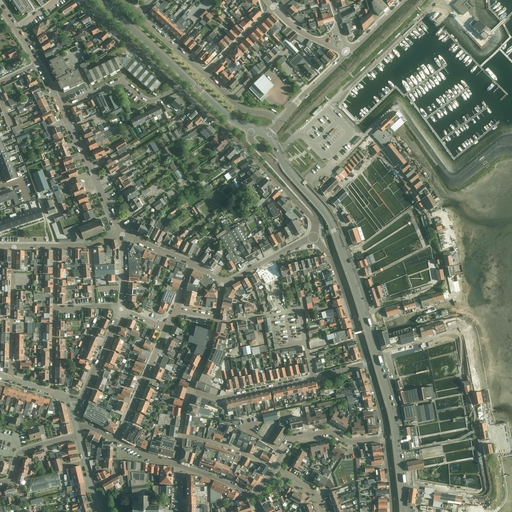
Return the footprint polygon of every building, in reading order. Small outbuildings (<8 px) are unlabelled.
[(26,0),(25,0),(16,7),(18,10),(18,11),(19,11),(29,4),(29,3),(26,0)] [(346,0),(345,0),(337,3),(338,9),(346,6),(349,5),(348,3),(345,4),(344,1),(345,1),(346,0)] [(388,7),(382,1),(381,0),(375,0),(371,4),(374,11),(379,16),(388,7)] [(459,0),(454,6),(463,16),(468,11),(463,5),(468,0),(459,0)] [(290,3),(287,6),(290,9),(287,12),(292,16),(297,11),(296,9),(298,6),(293,1),(290,3)] [(74,2),(61,10),(62,10),(64,14),(77,6),(74,2)] [(149,13),(154,17),(166,3),(165,2),(159,8),(157,7),(156,5),(149,13)] [(246,2),(244,4),(258,18),(262,14),(256,9),(254,11),(246,2)] [(168,5),(166,3),(154,17),(159,22),(165,16),(164,15),(161,12),(168,5)] [(258,18),(244,4),(243,3),(241,4),(245,8),(244,8),(250,14),(248,16),(254,21),(258,18)] [(19,11),(19,12),(21,15),(22,16),(25,13),(26,13),(32,9),(29,4),(19,11)] [(327,6),(327,7),(319,9),(321,13),(320,13),(324,25),(334,22),(329,5),(327,6)] [(353,7),(354,9),(341,16),(343,24),(350,19),(356,14),(356,15),(357,15),(356,11),(360,9),(358,5),(353,7)] [(202,19),(208,14),(204,9),(198,15),(202,19)] [(368,13),(367,9),(364,10),(366,15),(370,24),(373,21),(370,13),(368,15),(367,14),(368,13)] [(170,21),(169,20),(166,17),(170,13),(168,12),(169,11),(168,10),(164,15),(165,16),(159,22),(165,27),(170,21)] [(233,12),(232,14),(235,17),(241,23),(239,25),(244,31),(248,27),(237,16),(233,12)] [(209,13),(203,20),(207,24),(213,17),(209,13)] [(71,22),(73,25),(86,17),(84,14),(71,22)] [(175,25),(169,31),(175,36),(180,30),(177,27),(183,21),(187,16),(185,14),(181,18),(175,25)] [(239,14),(237,16),(248,27),(252,23),(245,16),(243,18),(239,14)] [(170,19),(169,20),(170,21),(165,27),(169,31),(175,25),(172,22),(175,19),(171,15),(169,17),(170,19)] [(273,15),(268,19),(281,31),(281,32),(283,34),(287,30),(285,27),(283,30),(277,24),(277,25),(276,24),(279,21),(273,15)] [(362,15),(358,16),(363,31),(367,27),(363,19),(362,15)] [(86,17),(73,25),(74,27),(78,25),(78,26),(82,23),(84,25),(91,21),(88,16),(86,17)] [(302,17),(299,21),(301,24),(302,23),(303,27),(309,25),(310,29),(312,29),(313,29),(315,28),(316,27),(314,19),(305,22),(304,21),(305,20),(303,17),(302,18),(302,17)] [(267,20),(264,23),(270,29),(274,33),(278,28),(268,19),(267,20)] [(350,19),(343,24),(347,36),(352,35),(351,30),(353,29),(350,19)] [(470,25),(479,35),(480,33),(485,29),(475,19),(470,25)] [(47,20),(44,23),(44,22),(41,24),(40,25),(33,30),(37,36),(44,32),(44,31),(46,30),(44,27),(49,23),(47,20)] [(238,36),(243,32),(231,20),(230,21),(235,27),(232,29),(238,36)] [(180,30),(175,36),(179,40),(184,34),(182,31),(188,24),(186,23),(184,25),(180,30)] [(280,42),(273,34),(263,24),(259,28),(265,34),(268,31),(272,36),(271,36),(278,43),(278,44),(282,48),(285,46),(280,42)] [(82,34),(79,35),(81,38),(86,35),(86,36),(92,33),(93,35),(101,32),(99,28),(98,26),(94,28),(93,25),(86,28),(88,31),(82,34)] [(289,28),(287,30),(283,34),(287,38),(289,37),(294,32),(289,28)] [(233,41),(238,37),(231,30),(229,32),(226,29),(224,31),(233,41)] [(258,29),(253,33),(266,46),(268,44),(261,37),(264,35),(258,29)] [(188,36),(182,43),(186,47),(198,34),(200,32),(198,30),(191,37),(192,38),(191,39),(188,36)] [(49,39),(50,40),(52,38),(58,34),(57,32),(54,34),(53,33),(48,37),(48,38),(47,38),(44,34),(37,38),(41,44),(48,40),(48,39),(49,39)] [(289,37),(287,38),(286,39),(287,39),(291,43),(298,36),(294,32),(289,37)] [(96,38),(94,40),(93,41),(95,43),(97,41),(98,42),(101,39),(103,42),(108,37),(105,33),(103,35),(102,34),(97,39),(96,38)] [(264,48),(266,46),(253,33),(249,37),(255,43),(258,40),(259,41),(258,42),(264,48)] [(485,41),(489,37),(484,33),(481,36),(485,41)] [(201,36),(198,34),(186,47),(191,51),(196,44),(194,42),(195,41),(196,41),(201,36)] [(220,35),(218,37),(227,47),(232,42),(226,36),(223,39),(222,38),(223,38),(220,35)] [(223,51),(227,47),(218,37),(216,39),(219,42),(219,41),(220,42),(217,44),(223,51)] [(54,40),(52,38),(50,40),(49,40),(40,46),(44,51),(50,47),(51,48),(52,48),(55,46),(53,44),(50,46),(48,42),(50,41),(51,42),(54,40)] [(104,44),(103,44),(99,47),(101,49),(104,46),(109,50),(115,44),(111,39),(108,42),(107,41),(104,44)] [(249,49),(251,47),(257,52),(259,50),(254,44),(253,45),(248,39),(243,43),(249,49)] [(291,43),(287,39),(283,43),(295,55),(298,52),(291,43)] [(309,47),(312,42),(306,39),(304,44),(309,47)] [(198,45),(192,52),(196,56),(202,49),(200,47),(204,44),(202,42),(199,44),(198,45)] [(247,53),(246,54),(245,52),(247,50),(242,44),(238,48),(249,59),(251,57),(247,53)] [(198,58),(202,61),(209,54),(217,46),(215,45),(211,49),(206,53),(204,51),(198,58)] [(54,55),(52,52),(58,49),(57,48),(58,47),(57,46),(51,49),(43,53),(46,59),(54,55)] [(217,46),(209,54),(202,61),(206,65),(213,58),(211,56),(216,51),(219,49),(217,46)] [(280,52),(275,47),(271,51),(275,56),(280,52)] [(237,48),(233,52),(243,63),(245,61),(241,57),(244,55),(237,48)] [(323,65),(310,51),(307,48),(304,50),(311,58),(313,57),(314,58),(310,62),(317,70),(323,65)] [(324,48),(323,50),(328,52),(326,54),(332,60),(336,57),(330,50),(324,48)] [(18,55),(15,49),(7,52),(10,58),(9,59),(10,63),(17,59),(15,56),(18,55)] [(322,62),(326,66),(330,62),(324,56),(319,50),(317,52),(322,58),(320,60),(322,62)] [(242,65),(243,63),(233,52),(229,57),(235,63),(238,61),(242,65)] [(271,52),(265,56),(266,57),(270,60),(275,56),(271,52)] [(302,68),(300,70),(308,78),(311,76),(311,75),(313,73),(307,66),(309,65),(304,59),(298,53),(288,62),(294,68),(298,64),(302,68)] [(118,59),(122,68),(125,68),(130,62),(129,61),(129,60),(127,59),(127,56),(125,55),(125,58),(125,59),(121,58),(120,60),(119,61),(118,59)] [(60,59),(59,57),(48,63),(56,81),(58,80),(59,82),(59,83),(64,93),(84,84),(78,71),(73,73),(72,70),(68,71),(62,58),(60,59)] [(13,65),(14,68),(22,63),(20,58),(6,65),(7,67),(13,65)] [(225,68),(222,66),(223,65),(227,62),(228,64),(231,62),(228,58),(227,58),(220,65),(213,72),(218,76),(225,68)] [(111,63),(116,72),(119,70),(122,69),(122,68),(118,59),(111,63)] [(125,69),(130,73),(137,66),(131,61),(130,62),(125,68),(125,69)] [(260,71),(262,69),(265,66),(261,62),(259,65),(258,64),(256,66),(260,71)] [(116,72),(111,63),(105,66),(109,75),(116,72)] [(222,81),(236,66),(234,64),(231,67),(232,67),(230,69),(229,68),(225,72),(224,71),(218,77),(222,81)] [(109,75),(105,66),(99,69),(103,78),(109,75)] [(136,78),(142,70),(137,66),(130,73),(136,78)] [(231,75),(232,73),(234,71),(235,72),(238,68),(236,66),(222,81),(226,84),(232,79),(233,77),(231,75)] [(253,77),(255,76),(260,71),(255,67),(249,73),(253,77)] [(90,84),(97,81),(92,72),(88,74),(86,69),(84,70),(90,84)] [(92,72),(97,81),(103,78),(99,69),(92,72)] [(142,70),(136,78),(141,83),(147,75),(142,70)] [(235,81),(239,77),(240,78),(244,74),(241,71),(227,86),(232,90),(238,83),(235,81)] [(147,75),(141,83),(146,87),(153,80),(147,75)] [(249,89),(260,100),(260,101),(260,100),(267,94),(267,93),(274,86),(264,76),(263,75),(249,89)] [(29,76),(25,78),(19,80),(22,86),(28,84),(29,87),(37,83),(35,79),(32,81),(29,76)] [(242,83),(245,86),(250,81),(247,78),(242,83)] [(153,80),(146,87),(152,92),(155,89),(156,90),(160,84),(159,83),(158,84),(153,80)] [(32,92),(33,95),(41,91),(38,86),(31,89),(21,94),(22,97),(32,92)] [(41,91),(33,95),(35,99),(36,101),(44,98),(41,91)] [(105,113),(108,119),(116,114),(122,111),(120,107),(119,108),(118,108),(113,97),(111,97),(108,98),(107,97),(106,97),(108,92),(107,92),(107,94),(105,93),(104,93),(104,94),(102,95),(95,98),(103,115),(105,113)] [(9,99),(7,100),(10,106),(16,103),(13,97),(9,99)] [(37,104),(40,109),(48,106),(44,98),(31,104),(25,107),(26,109),(37,104)] [(184,104),(177,99),(174,103),(171,101),(167,105),(173,110),(175,107),(178,111),(184,104)] [(50,111),(48,106),(40,109),(40,110),(33,113),(34,115),(39,113),(39,112),(40,112),(41,113),(41,112),(42,115),(44,114),(50,111)] [(70,110),(75,118),(82,114),(80,109),(77,110),(76,106),(70,110)] [(153,110),(157,117),(163,114),(159,107),(153,110)] [(85,113),(82,114),(75,118),(76,121),(77,124),(84,121),(82,116),(83,115),(84,117),(87,116),(90,115),(88,110),(85,112),(85,113)] [(151,120),(157,117),(153,110),(148,113),(151,120)] [(182,112),(178,115),(183,121),(186,118),(187,119),(189,118),(191,121),(192,121),(197,115),(193,110),(187,116),(182,112)] [(43,121),(44,120),(46,119),(52,117),(50,111),(44,114),(42,115),(33,119),(34,122),(42,118),(43,121)] [(406,121),(401,116),(398,112),(394,115),(393,114),(386,120),(385,121),(385,120),(385,121),(381,125),(381,124),(381,125),(378,127),(379,128),(379,129),(383,132),(385,130),(387,131),(390,134),(391,135),(401,126),(406,121)] [(142,116),(146,123),(151,120),(148,113),(142,116)] [(43,121),(41,122),(45,130),(49,128),(52,127),(53,126),(52,124),(56,122),(53,116),(52,117),(46,119),(44,120),(43,121)] [(140,125),(146,123),(142,116),(136,118),(140,125)] [(188,124),(186,127),(188,129),(191,127),(194,123),(198,126),(204,120),(199,116),(193,122),(192,121),(191,121),(190,123),(188,124)] [(140,125),(136,118),(131,121),(134,128),(140,125)] [(82,134),(91,130),(88,131),(85,124),(79,127),(82,134)] [(22,130),(20,125),(17,126),(11,128),(14,134),(22,130)] [(93,134),(91,130),(82,134),(85,139),(93,136),(93,137),(105,132),(102,126),(98,128),(100,131),(93,134)] [(205,130),(204,129),(200,133),(206,139),(210,136),(211,136),(215,132),(209,126),(205,130)] [(52,127),(49,128),(45,130),(46,132),(43,134),(45,139),(50,137),(52,136),(60,132),(58,128),(53,130),(52,127)] [(112,128),(105,132),(93,137),(85,141),(90,151),(103,145),(108,142),(107,140),(108,139),(115,136),(112,128)] [(379,129),(372,135),(383,147),(393,137),(391,135),(390,134),(387,131),(385,130),(383,132),(379,129)] [(180,136),(176,131),(172,134),(174,137),(176,140),(177,141),(177,142),(181,139),(182,139),(180,136)] [(190,139),(198,135),(195,131),(188,135),(190,139)] [(52,136),(50,137),(52,142),(63,138),(60,132),(52,136)] [(170,132),(168,133),(171,139),(173,142),(176,140),(174,137),(173,137),(170,132)] [(212,142),(210,143),(214,147),(214,148),(215,147),(214,147),(215,146),(221,152),(224,149),(223,148),(227,143),(222,138),(220,141),(216,137),(212,142)] [(355,145),(361,139),(359,137),(353,143),(355,145)] [(65,144),(63,138),(52,142),(52,143),(48,144),(49,147),(54,145),(55,147),(57,146),(65,144)] [(118,144),(121,149),(127,146),(124,141),(118,144)] [(57,146),(60,152),(68,149),(65,143),(65,144),(57,146)] [(392,158),(396,163),(400,168),(407,163),(409,161),(403,153),(400,155),(398,153),(391,144),(385,148),(392,158)] [(372,148),(369,151),(370,152),(373,156),(376,154),(380,151),(376,145),(372,148)] [(231,148),(229,146),(225,149),(228,152),(224,155),(223,155),(219,160),(221,162),(226,157),(229,161),(237,152),(232,148),(231,148)] [(127,150),(125,147),(117,152),(119,156),(127,150)] [(105,155),(110,152),(109,150),(104,152),(102,148),(92,153),(96,160),(103,157),(103,156),(105,155)] [(70,156),(68,149),(60,152),(61,156),(58,158),(59,160),(70,156)] [(365,157),(360,151),(357,153),(362,160),(365,157)] [(104,164),(108,169),(130,156),(130,155),(128,153),(118,159),(118,160),(114,162),(113,159),(112,159),(104,164)] [(224,165),(223,166),(226,170),(229,167),(229,166),(234,162),(236,165),(243,159),(240,155),(239,154),(228,163),(224,165)] [(132,158),(130,156),(108,169),(108,170),(111,175),(119,170),(117,166),(118,165),(118,166),(119,166),(132,158)] [(61,160),(54,163),(56,166),(63,163),(65,166),(73,163),(73,162),(73,160),(72,160),(70,157),(61,161),(61,160)] [(0,161),(0,165),(1,167),(11,163),(9,158),(0,161)] [(356,166),(351,159),(348,162),(349,163),(348,163),(353,169),(353,168),(356,166)] [(234,169),(228,173),(232,179),(238,175),(235,171),(240,167),(242,170),(249,165),(246,161),(234,169)] [(1,167),(3,172),(12,168),(11,163),(1,167)] [(73,163),(65,166),(66,171),(61,173),(62,175),(68,173),(67,172),(76,168),(73,163)] [(421,196),(427,191),(423,185),(418,179),(418,178),(411,168),(407,163),(400,168),(399,168),(400,168),(403,174),(407,179),(411,184),(416,190),(421,196)] [(126,166),(119,171),(121,174),(129,170),(126,166)] [(3,172),(4,177),(17,173),(15,167),(12,168),(3,172)] [(251,178),(257,172),(253,167),(247,173),(249,176),(248,177),(247,176),(244,178),(239,181),(241,184),(251,178)] [(343,169),(341,167),(336,172),(338,175),(321,191),(325,197),(329,193),(339,183),(338,183),(341,180),(342,181),(348,175),(344,171),(343,169)] [(69,177),(60,180),(61,183),(69,180),(69,179),(78,176),(77,173),(77,172),(77,170),(76,170),(75,169),(67,172),(68,173),(69,177)] [(178,170),(174,173),(179,180),(183,177),(178,170)] [(40,193),(49,189),(42,171),(33,174),(40,193)] [(241,184),(245,191),(255,184),(256,183),(261,178),(262,176),(257,172),(251,178),(241,184)] [(17,173),(4,177),(6,182),(19,178),(17,173)] [(125,175),(115,181),(118,186),(131,178),(133,176),(132,174),(127,177),(125,175)] [(131,178),(118,186),(121,191),(128,187),(129,188),(132,186),(135,184),(132,181),(131,178)] [(255,184),(245,191),(250,195),(252,193),(254,192),(260,198),(262,196),(264,198),(266,200),(270,196),(276,190),(271,186),(272,186),(265,179),(264,180),(261,178),(256,183),(255,184)] [(135,184),(132,186),(134,188),(135,187),(137,185),(139,188),(144,184),(143,182),(141,179),(135,183),(136,183),(135,184)] [(75,185),(71,186),(73,191),(71,191),(73,195),(74,194),(75,196),(85,192),(83,187),(83,188),(81,183),(81,182),(75,185)] [(139,195),(135,187),(134,188),(123,194),(128,202),(139,195)] [(129,203),(134,212),(142,207),(138,199),(143,196),(143,197),(151,191),(149,188),(136,197),(137,198),(129,203)] [(9,189),(2,191),(6,202),(13,199),(16,206),(20,204),(18,201),(18,200),(16,195),(12,197),(9,189)] [(266,200),(268,202),(270,199),(270,198),(271,197),(274,200),(280,194),(276,190),(270,196),(266,200)] [(59,191),(54,193),(58,204),(63,202),(59,191)] [(340,202),(347,195),(343,191),(331,202),(335,207),(340,202)] [(233,193),(224,200),(227,203),(236,197),(233,193)] [(78,201),(79,205),(88,201),(86,194),(72,200),(74,203),(78,201)] [(430,195),(422,199),(429,211),(437,206),(430,195)] [(157,211),(169,203),(166,199),(167,198),(166,197),(165,198),(165,197),(153,205),(157,211)] [(281,208),(287,201),(283,197),(277,203),(281,208)] [(280,215),(274,205),(278,201),(277,199),(275,201),(273,203),(273,202),(267,206),(274,218),(280,215)] [(53,207),(50,200),(45,202),(44,202),(47,209),(49,215),(56,212),(54,207),(53,207)] [(200,203),(195,206),(201,216),(203,214),(198,207),(206,203),(204,200),(200,203)] [(287,201),(281,208),(287,213),(293,207),(287,201)] [(82,206),(77,208),(78,210),(79,210),(81,213),(84,212),(91,209),(89,203),(82,206)] [(338,205),(346,215),(348,214),(340,204),(338,205)] [(297,218),(298,221),(303,217),(293,207),(287,213),(285,215),(292,221),(297,218)] [(40,209),(32,211),(35,220),(43,218),(40,209)] [(84,226),(85,226),(92,224),(90,219),(92,218),(93,219),(96,218),(95,213),(93,214),(92,210),(83,213),(85,220),(83,221),(84,226)] [(32,211),(25,214),(28,223),(35,220),(32,211)] [(25,214),(17,216),(20,225),(28,223),(25,214)] [(55,223),(64,220),(63,217),(62,214),(53,217),(55,223)] [(215,214),(211,217),(207,220),(209,223),(213,220),(217,217),(215,214)] [(17,216),(9,219),(12,228),(20,225),(17,216)] [(143,222),(139,221),(140,219),(137,217),(136,219),(135,218),(132,224),(134,225),(131,230),(133,231),(138,233),(143,222)] [(9,219),(2,221),(5,231),(12,228),(9,219)] [(154,241),(155,241),(160,232),(157,230),(158,229),(159,230),(164,221),(160,219),(155,228),(156,228),(151,238),(152,239),(151,239),(152,240),(152,241),(154,241)] [(85,226),(79,228),(83,239),(84,240),(105,233),(101,220),(92,224),(85,226)] [(144,221),(143,222),(138,233),(145,236),(144,237),(148,239),(157,222),(153,220),(151,222),(150,225),(152,226),(151,228),(149,227),(148,229),(145,227),(147,224),(144,223),(145,221),(144,221)] [(302,231),(296,220),(292,222),(291,221),(290,221),(289,220),(284,222),(286,226),(288,225),(293,236),(296,234),(297,236),(299,235),(301,234),(300,232),(302,231)] [(277,221),(275,222),(279,229),(278,230),(280,232),(280,233),(284,240),(286,239),(286,240),(288,239),(289,239),(292,238),(291,237),(292,236),(287,227),(282,230),(277,221)] [(163,233),(160,232),(155,241),(156,242),(156,243),(157,243),(158,243),(159,244),(160,243),(161,243),(165,234),(166,235),(169,229),(171,225),(168,223),(163,233)] [(220,238),(223,244),(226,249),(227,251),(229,254),(233,261),(235,264),(238,262),(238,263),(239,263),(241,265),(242,265),(246,263),(245,263),(247,261),(248,262),(251,261),(250,260),(252,259),(253,259),(256,258),(255,257),(256,257),(251,249),(246,239),(239,227),(237,224),(229,229),(227,226),(225,227),(223,224),(221,225),(222,225),(221,225),(223,228),(226,233),(220,238)] [(82,240),(83,239),(79,228),(78,225),(63,230),(65,235),(72,232),(76,242),(82,240)] [(284,240),(280,233),(277,234),(275,231),(274,231),(271,226),(269,228),(273,236),(275,235),(279,243),(284,240)] [(218,240),(220,238),(226,233),(223,228),(219,231),(219,230),(214,234),(218,240)] [(273,236),(269,228),(266,229),(269,234),(270,234),(271,235),(268,237),(273,247),(278,244),(273,236)] [(356,229),(355,229),(348,232),(353,245),(356,244),(361,242),(360,241),(356,229)] [(254,233),(251,234),(252,236),(253,238),(256,236),(259,242),(257,244),(262,253),(271,248),(267,241),(268,240),(262,230),(257,233),(255,234),(254,233)] [(176,239),(172,246),(178,249),(182,241),(179,240),(180,237),(185,234),(184,232),(180,235),(177,237),(176,239)] [(164,242),(172,246),(176,239),(168,234),(164,242)] [(180,250),(185,253),(190,243),(195,240),(198,238),(197,236),(190,240),(189,241),(188,243),(187,242),(186,243),(184,242),(180,250)] [(252,236),(251,237),(251,239),(254,244),(253,245),(255,247),(251,249),(256,257),(261,254),(256,244),(257,244),(259,242),(256,236),(253,238),(252,236)] [(193,245),(195,240),(190,243),(185,253),(191,256),(192,254),(193,254),(196,247),(195,246),(193,245)] [(128,249),(129,260),(140,260),(141,260),(142,254),(141,254),(143,250),(131,243),(128,249)] [(104,256),(109,256),(112,256),(112,252),(111,246),(106,246),(107,253),(103,253),(103,249),(93,249),(93,256),(104,255),(104,256)] [(42,260),(52,260),(53,251),(45,250),(45,254),(44,254),(44,257),(42,257),(42,260)] [(74,265),(74,266),(74,269),(77,269),(77,266),(81,266),(81,264),(89,264),(88,250),(75,250),(75,260),(75,265),(74,265)] [(143,267),(145,267),(150,252),(145,250),(142,258),(145,259),(143,267)] [(210,262),(207,267),(212,270),(217,263),(219,261),(222,256),(223,254),(222,253),(218,250),(217,252),(214,257),(213,259),(210,262)] [(17,251),(16,260),(24,260),(24,251),(17,251)] [(156,255),(150,252),(145,267),(145,268),(148,260),(151,262),(148,269),(152,270),(154,264),(154,263),(153,262),(156,255)] [(446,267),(452,265),(451,256),(450,256),(449,252),(443,253),(444,258),(446,267)] [(199,260),(204,264),(208,259),(210,260),(212,255),(210,254),(209,256),(204,253),(199,260)] [(232,262),(233,261),(229,254),(227,255),(226,257),(229,263),(226,264),(230,271),(235,268),(232,262)] [(154,263),(154,264),(160,266),(163,257),(157,255),(154,263)] [(109,256),(104,256),(104,259),(94,259),(94,265),(104,264),(104,260),(109,259),(109,256)] [(323,256),(317,258),(320,271),(324,270),(323,267),(325,267),(325,265),(328,264),(323,256)] [(167,268),(168,266),(169,260),(164,258),(161,267),(160,266),(158,273),(155,280),(154,285),(156,285),(162,267),(167,268)] [(313,268),(314,267),(317,267),(318,271),(320,271),(317,258),(311,259),(313,268)] [(359,269),(363,267),(367,266),(371,265),(370,258),(365,260),(361,261),(357,263),(358,266),(359,269)] [(310,259),(304,261),(307,273),(313,272),(310,259)] [(129,260),(129,270),(139,271),(140,260),(129,260)] [(169,260),(168,266),(170,266),(169,269),(172,270),(173,268),(174,269),(176,262),(169,260)] [(307,275),(307,273),(304,261),(298,262),(300,271),(303,270),(304,276),(307,275)] [(276,262),(257,273),(261,280),(261,279),(268,293),(270,292),(266,284),(280,276),(277,271),(278,270),(276,262)] [(175,277),(176,273),(178,274),(179,269),(182,270),(181,272),(183,273),(184,270),(186,266),(178,263),(174,271),(172,279),(181,281),(182,279),(175,277)] [(95,277),(103,276),(108,276),(115,275),(114,265),(94,267),(95,277)] [(286,266),(280,268),(282,278),(286,277),(288,284),(291,283),(289,276),(291,275),(292,275),(290,265),(289,265),(288,265),(287,265),(286,266)] [(443,269),(441,269),(439,270),(438,270),(435,271),(437,281),(441,280),(444,280),(445,279),(443,269)] [(0,280),(4,281),(4,278),(9,278),(9,276),(11,276),(11,270),(2,270),(2,273),(0,273),(0,280)] [(65,274),(65,271),(65,270),(58,270),(58,278),(66,279),(66,274),(65,274)] [(197,291),(200,291),(200,286),(198,285),(204,276),(194,270),(190,276),(188,284),(187,289),(197,292),(197,291)] [(324,279),(331,276),(330,270),(322,273),(322,272),(317,273),(317,274),(317,276),(318,277),(323,275),(324,279)] [(255,274),(249,277),(253,285),(255,290),(256,292),(257,293),(259,292),(255,285),(260,282),(258,278),(257,278),(255,274)] [(459,292),(456,275),(448,277),(452,294),(459,292)] [(198,285),(200,286),(209,290),(214,285),(204,276),(198,285)] [(247,292),(252,289),(253,289),(252,286),(251,287),(247,278),(241,282),(247,292)] [(334,284),(332,278),(318,281),(318,280),(314,281),(315,284),(319,283),(319,284),(325,283),(326,286),(334,284)] [(172,279),(170,286),(169,286),(177,290),(178,290),(181,281),(172,279)] [(239,282),(231,287),(234,291),(236,293),(238,292),(241,296),(242,295),(245,294),(239,282)] [(129,284),(128,290),(143,291),(148,292),(148,289),(142,287),(136,287),(137,284),(129,284)] [(167,285),(166,290),(175,294),(175,295),(177,290),(169,286),(170,286),(167,285)] [(209,290),(200,286),(200,291),(199,297),(216,298),(217,291),(214,285),(209,290)] [(324,291),(325,294),(337,291),(336,285),(326,287),(326,290),(324,291)] [(229,288),(224,297),(232,299),(235,294),(240,297),(241,296),(238,292),(236,293),(234,291),(231,287),(229,288)] [(379,287),(375,288),(374,288),(368,290),(369,291),(368,291),(368,292),(369,293),(370,295),(369,295),(370,295),(370,297),(371,298),(371,299),(371,300),(372,300),(373,303),(373,305),(378,303),(377,299),(383,297),(379,287)] [(161,303),(170,307),(175,294),(166,290),(161,303)] [(187,291),(184,304),(190,306),(189,306),(194,307),(194,306),(196,307),(200,308),(201,307),(201,305),(202,302),(196,301),(195,301),(197,294),(187,291)] [(284,291),(277,292),(278,298),(279,298),(280,298),(282,298),(282,297),(282,299),(285,299),(285,297),(284,291)] [(271,293),(269,294),(273,301),(275,301),(275,299),(277,298),(278,298),(277,292),(271,293)] [(442,292),(431,295),(433,303),(444,300),(442,292)] [(48,294),(35,294),(33,294),(33,296),(33,298),(34,298),(34,301),(41,301),(41,304),(36,303),(36,307),(43,307),(52,307),(52,296),(48,296),(48,294)] [(433,303),(431,295),(419,299),(417,299),(417,300),(420,301),(422,306),(433,303)] [(138,311),(142,312),(143,309),(139,308),(138,309),(137,307),(138,307),(135,302),(136,302),(136,298),(128,297),(127,302),(129,302),(134,309),(135,308),(138,311)] [(404,311),(416,308),(414,300),(402,304),(404,311)] [(157,308),(155,311),(158,312),(158,313),(164,315),(165,312),(167,312),(170,307),(161,303),(159,302),(157,308)] [(245,302),(243,303),(245,313),(251,312),(254,311),(253,306),(250,306),(249,302),(246,303),(245,302)] [(397,309),(401,308),(400,304),(384,309),(387,318),(399,314),(397,309)] [(329,324),(335,322),(339,321),(345,319),(342,307),(335,309),(326,312),(327,318),(326,318),(327,321),(327,322),(325,323),(324,321),(319,322),(321,326),(329,324)] [(111,312),(106,310),(102,309),(101,312),(105,314),(103,316),(110,319),(112,315),(110,314),(111,312)] [(230,311),(229,310),(221,309),(220,316),(226,317),(227,317),(228,314),(233,315),(234,312),(230,311)] [(88,318),(86,317),(85,317),(85,324),(89,324),(89,318),(94,317),(94,310),(88,310),(88,318)] [(25,317),(25,315),(23,315),(23,311),(14,311),(14,320),(25,320),(25,317)] [(36,314),(36,317),(41,317),(41,315),(42,315),(44,315),(44,319),(41,319),(41,323),(52,323),(52,314),(38,314),(36,314)] [(98,316),(98,315),(95,314),(95,318),(101,321),(99,326),(101,327),(106,329),(109,321),(105,319),(104,319),(103,319),(104,318),(98,316)] [(0,315),(0,327),(1,327),(9,328),(9,322),(2,321),(2,319),(4,319),(4,316),(0,315)] [(348,319),(345,319),(339,321),(340,325),(341,328),(342,330),(351,328),(348,319)] [(135,322),(130,320),(126,327),(133,330),(133,329),(135,330),(137,327),(136,326),(137,323),(135,322)] [(237,323),(238,331),(243,330),(244,333),(245,332),(246,334),(248,334),(246,321),(237,323)] [(216,332),(216,333),(223,334),(223,332),(224,331),(229,333),(230,333),(231,333),(233,333),(235,333),(234,331),(233,324),(227,325),(218,323),(216,331),(216,332)] [(445,328),(443,323),(433,326),(435,331),(436,331),(438,335),(446,332),(447,332),(447,330),(446,331),(445,328)] [(208,330),(192,326),(191,326),(192,326),(190,334),(189,336),(205,340),(208,330)] [(414,337),(421,335),(422,338),(433,334),(431,326),(419,329),(419,328),(412,330),(414,337)] [(121,327),(118,334),(125,337),(126,333),(128,335),(130,331),(121,327)] [(171,333),(177,335),(176,338),(185,342),(186,339),(186,337),(186,336),(179,333),(181,330),(173,327),(171,333)] [(105,331),(98,328),(95,335),(100,337),(101,335),(103,336),(105,331)] [(145,339),(147,336),(148,333),(149,329),(145,328),(141,337),(145,339)] [(340,342),(354,338),(353,335),(351,329),(342,332),(341,331),(329,335),(332,345),(340,342)] [(147,336),(145,339),(150,342),(152,338),(155,339),(158,332),(152,330),(150,334),(148,333),(147,336)] [(382,351),(395,347),(394,343),(395,342),(394,339),(389,340),(386,331),(379,333),(377,334),(382,351)] [(0,335),(1,336),(1,344),(9,344),(9,335),(8,335),(8,334),(0,333),(0,335)] [(186,337),(186,339),(188,341),(188,343),(194,344),(198,346),(201,347),(202,347),(203,348),(203,347),(205,348),(205,346),(204,345),(205,340),(189,336),(190,334),(187,333),(186,336),(186,337)] [(216,333),(214,339),(221,340),(223,341),(224,339),(227,339),(227,336),(228,335),(225,335),(223,334),(216,333)] [(401,345),(414,342),(412,333),(399,337),(401,345)] [(88,341),(90,342),(97,345),(99,339),(92,336),(91,340),(89,339),(88,341)] [(116,338),(114,344),(126,349),(127,347),(122,345),(124,342),(126,343),(127,340),(120,337),(119,339),(116,338)] [(168,339),(166,344),(173,348),(175,345),(177,346),(180,341),(174,338),(172,341),(168,339)] [(220,343),(221,340),(214,339),(213,344),(225,347),(226,345),(220,343)] [(150,346),(152,343),(146,341),(142,348),(150,352),(152,347),(150,346)] [(94,350),(97,345),(90,342),(88,347),(94,350)] [(0,356),(9,356),(9,344),(1,344),(1,348),(0,348),(0,352),(1,353),(1,355),(0,355),(0,356)] [(114,344),(111,349),(119,353),(121,350),(125,351),(126,349),(114,344)] [(132,352),(134,353),(141,356),(143,351),(139,350),(141,347),(133,344),(130,351),(132,351),(132,352)] [(172,350),(173,348),(166,344),(163,349),(168,351),(167,354),(173,357),(175,351),(172,350)] [(194,344),(190,350),(195,353),(202,356),(205,348),(203,347),(203,348),(202,347),(201,347),(198,346),(194,344)] [(223,352),(224,349),(225,347),(213,344),(211,348),(218,350),(223,352)] [(249,346),(242,347),(244,355),(251,354),(249,346)] [(92,356),(94,350),(88,347),(86,351),(83,349),(82,352),(92,356)] [(24,349),(23,349),(15,348),(15,356),(15,361),(25,361),(25,356),(24,356),(24,349)] [(221,367),(223,355),(224,352),(223,352),(218,350),(211,348),(211,350),(206,361),(216,365),(221,367)] [(358,353),(357,348),(349,350),(350,355),(349,355),(348,354),(346,354),(346,353),(342,354),(343,357),(347,356),(358,353)] [(189,350),(186,356),(199,362),(200,358),(202,356),(195,353),(189,350)] [(111,351),(108,357),(120,362),(123,363),(125,364),(127,361),(123,359),(123,361),(121,360),(121,359),(118,358),(117,358),(119,355),(111,351)] [(132,351),(130,351),(129,353),(138,357),(136,360),(144,363),(146,358),(141,356),(134,353),(132,352),(132,351)] [(90,361),(92,356),(82,352),(80,354),(84,356),(83,358),(90,361)] [(360,359),(358,353),(347,356),(349,362),(360,359)] [(196,367),(199,362),(186,356),(184,361),(196,367)] [(119,365),(120,362),(108,357),(106,362),(114,365),(115,362),(117,363),(117,364),(119,365)] [(297,359),(299,364),(299,365),(300,365),(302,374),(307,373),(306,365),(302,366),(301,360),(300,360),(299,358),(297,359)] [(88,371),(90,366),(88,365),(89,363),(80,360),(78,364),(82,365),(81,368),(88,371)] [(231,379),(231,380),(233,389),(239,388),(237,377),(234,378),(230,360),(227,361),(231,379)] [(31,368),(31,364),(32,364),(32,361),(26,361),(26,364),(20,363),(20,369),(31,370),(31,368)] [(55,368),(55,379),(69,379),(69,375),(63,375),(64,362),(56,361),(56,368),(55,368)] [(193,372),(196,367),(184,361),(189,363),(188,366),(184,364),(183,365),(177,362),(176,364),(182,367),(186,369),(193,372)] [(221,367),(216,365),(206,361),(204,367),(205,368),(212,370),(221,374),(222,367),(221,367)] [(130,362),(128,365),(141,371),(143,365),(135,362),(134,366),(132,366),(133,364),(130,362)] [(106,363),(103,369),(110,372),(112,369),(118,372),(119,369),(113,366),(106,363)] [(139,376),(141,371),(128,365),(127,368),(130,369),(131,367),(133,368),(131,373),(139,376)] [(260,383),(257,370),(257,369),(253,370),(252,365),(249,365),(252,376),(253,376),(254,384),(260,383)] [(154,372),(169,379),(170,378),(170,376),(163,373),(164,370),(156,366),(154,372)] [(184,373),(192,376),(193,372),(186,369),(182,367),(182,369),(180,371),(181,371),(184,373)] [(222,379),(221,374),(212,370),(205,368),(203,374),(213,378),(222,379)] [(268,381),(274,380),(271,368),(265,369),(266,373),(268,381)] [(259,369),(257,370),(260,383),(266,382),(263,370),(260,371),(259,369)] [(365,377),(363,369),(356,371),(357,374),(356,374),(356,377),(357,376),(358,379),(365,377)] [(241,387),(247,386),(245,377),(242,378),(240,372),(239,372),(239,370),(236,371),(238,379),(239,379),(241,387)] [(76,373),(74,376),(77,377),(76,378),(84,381),(87,373),(82,371),(80,375),(76,373)] [(190,382),(192,376),(184,373),(181,371),(180,374),(181,375),(180,377),(183,379),(190,382)] [(224,371),(222,372),(223,380),(224,380),(224,382),(226,381),(227,390),(233,389),(231,380),(227,381),(225,371),(224,371)] [(168,381),(169,379),(154,372),(151,377),(159,381),(161,378),(168,381)] [(129,378),(122,375),(120,374),(119,377),(124,378),(136,383),(138,378),(131,375),(129,378)] [(224,382),(224,380),(223,380),(222,379),(213,378),(203,374),(199,382),(198,381),(197,381),(211,387),(213,382),(224,385),(224,382)] [(73,379),(71,386),(73,387),(72,389),(77,391),(79,387),(81,387),(82,383),(76,380),(76,379),(76,378),(77,377),(74,376),(74,378),(73,379)] [(106,383),(107,380),(100,377),(97,382),(114,389),(114,387),(106,383)] [(133,389),(136,383),(124,378),(119,377),(118,379),(127,383),(126,386),(133,389)] [(365,378),(357,381),(356,381),(357,385),(354,386),(355,388),(367,385),(365,378)] [(189,384),(184,382),(185,381),(181,380),(178,386),(187,389),(189,384)] [(159,387),(165,389),(167,386),(160,383),(159,385),(150,381),(147,386),(156,390),(157,386),(159,387)] [(211,387),(197,381),(195,388),(204,391),(209,393),(211,387)] [(401,407),(409,405),(408,404),(434,399),(433,392),(432,387),(402,392),(399,381),(394,383),(399,400),(401,405),(401,407)] [(113,391),(114,389),(97,382),(95,388),(102,391),(104,387),(106,387),(105,389),(112,391),(113,391)] [(116,383),(114,387),(123,391),(121,394),(129,398),(132,392),(124,388),(120,386),(120,385),(116,383)] [(369,391),(367,385),(355,388),(355,389),(359,388),(360,387),(361,390),(359,391),(359,390),(354,391),(354,394),(360,393),(362,392),(362,393),(369,391)] [(5,396),(8,397),(10,389),(5,387),(2,396),(1,396),(0,399),(0,403),(2,405),(5,396)] [(147,387),(144,393),(156,398),(157,395),(154,394),(153,394),(153,395),(152,395),(154,390),(147,387)] [(174,395),(173,397),(177,398),(183,400),(184,400),(187,389),(180,387),(178,387),(177,392),(176,394),(174,393),(174,395)] [(15,390),(10,389),(8,397),(5,406),(4,410),(7,411),(9,407),(8,406),(11,397),(13,398),(15,390)] [(12,412),(16,413),(22,392),(16,390),(14,398),(17,399),(14,408),(13,408),(12,412)] [(100,396),(101,393),(94,390),(91,395),(104,400),(105,398),(100,396)] [(481,392),(472,394),(475,405),(483,403),(490,402),(488,391),(481,392)] [(27,393),(22,392),(16,413),(21,415),(22,413),(19,412),(20,409),(19,408),(21,401),(24,402),(27,393)] [(155,400),(156,398),(144,393),(142,398),(149,401),(151,397),(152,397),(152,399),(155,400)] [(268,409),(267,404),(265,393),(260,394),(261,401),(262,404),(265,404),(265,406),(266,410),(263,410),(264,412),(269,411),(268,409)] [(362,394),(363,401),(364,403),(371,401),(369,393),(362,394)] [(28,412),(33,395),(28,394),(25,402),(27,402),(24,415),(27,416),(28,412)] [(39,397),(33,395),(28,412),(30,413),(33,404),(36,405),(39,397)] [(102,403),(104,400),(91,395),(89,401),(96,404),(98,401),(102,403)] [(200,398),(194,395),(191,405),(190,404),(190,405),(199,408),(199,407),(204,409),(205,404),(215,408),(217,403),(200,398)] [(258,411),(257,406),(255,395),(250,396),(252,404),(254,403),(255,406),(255,407),(256,412),(258,411)] [(178,400),(163,396),(162,399),(174,402),(173,405),(182,407),(183,401),(178,400)] [(124,412),(127,405),(118,401),(119,400),(112,397),(111,399),(118,402),(116,405),(119,406),(117,409),(124,412)] [(246,412),(248,412),(245,398),(240,399),(242,406),(244,405),(245,409),(246,412)] [(50,400),(45,399),(40,414),(40,416),(39,418),(38,420),(45,422),(46,419),(40,417),(41,416),(42,415),(45,408),(48,409),(50,400)] [(240,399),(236,400),(240,418),(244,417),(244,415),(241,415),(240,410),(239,407),(242,406),(240,399)] [(141,400),(139,405),(151,411),(154,412),(155,410),(148,406),(149,403),(141,400)] [(233,400),(230,401),(232,408),(233,411),(235,411),(236,414),(238,418),(240,418),(236,400),(233,400)] [(67,411),(65,405),(56,402),(51,401),(48,411),(53,412),(53,414),(58,412),(58,413),(67,411)] [(90,422),(92,423),(92,422),(103,428),(107,421),(108,421),(112,412),(111,411),(105,409),(89,402),(88,403),(89,404),(88,405),(83,417),(91,421),(90,422)] [(405,426),(435,420),(432,404),(414,407),(414,405),(409,405),(401,407),(403,416),(405,426)] [(150,413),(151,411),(139,405),(136,411),(144,414),(146,410),(148,411),(147,411),(148,412),(150,413)] [(210,411),(204,409),(199,407),(199,408),(190,405),(187,415),(196,416),(196,417),(200,418),(201,414),(209,416),(210,411)] [(168,412),(167,415),(180,417),(181,409),(175,408),(173,408),(172,412),(168,412)] [(318,412),(320,423),(326,422),(325,415),(322,416),(321,411),(318,412)] [(122,416),(112,412),(108,421),(107,421),(103,428),(103,429),(109,431),(115,418),(120,421),(122,416)] [(264,422),(278,419),(276,412),(262,415),(264,422)] [(335,425),(338,419),(336,417),(338,413),(336,412),(329,421),(335,425)] [(366,420),(367,427),(371,427),(371,425),(374,425),(373,419),(374,418),(373,412),(363,414),(363,415),(364,420),(366,420)] [(136,413),(134,417),(145,422),(146,421),(147,421),(147,420),(144,419),(143,420),(142,419),(143,416),(136,413)] [(9,422),(8,426),(14,428),(14,427),(16,427),(16,425),(19,426),(20,423),(23,424),(25,416),(19,414),(18,419),(14,418),(13,420),(10,419),(10,420),(9,419),(9,422)] [(178,427),(180,417),(167,415),(160,414),(158,425),(164,426),(164,425),(178,427)] [(315,424),(313,418),(310,418),(309,414),(306,414),(308,426),(315,424)] [(200,418),(196,417),(196,416),(187,415),(186,421),(193,422),(202,423),(202,422),(200,421),(200,418)] [(134,417),(132,422),(139,425),(140,423),(142,424),(144,425),(148,427),(149,424),(145,422),(134,417)] [(291,430),(302,427),(300,417),(289,420),(289,419),(282,421),(279,426),(287,431),(287,430),(291,429),(291,430)] [(335,425),(340,428),(346,418),(343,417),(341,420),(338,419),(335,425)] [(115,418),(109,431),(114,434),(118,426),(115,424),(117,420),(120,421),(115,418)] [(348,420),(346,418),(340,428),(345,431),(349,425),(346,424),(348,420)] [(481,440),(489,439),(487,423),(486,423),(480,425),(478,425),(481,440)] [(60,431),(59,432),(60,436),(64,435),(72,433),(70,424),(62,427),(63,430),(60,431)] [(215,432),(212,440),(223,443),(223,442),(226,443),(232,428),(226,425),(224,431),(221,430),(221,431),(216,430),(216,431),(215,431),(215,432)] [(374,426),(374,425),(371,425),(371,427),(367,427),(368,434),(376,433),(375,426),(374,426)] [(38,429),(28,432),(30,440),(35,439),(34,438),(36,438),(37,439),(41,437),(40,435),(44,434),(42,426),(38,427),(38,429)] [(137,426),(136,428),(134,433),(129,430),(124,439),(134,444),(137,438),(136,438),(138,435),(139,435),(142,428),(137,426)] [(196,432),(197,428),(185,426),(183,434),(192,436),(193,432),(196,432)] [(259,436),(264,428),(260,426),(255,433),(259,436)] [(287,431),(279,426),(269,441),(277,446),(287,431)] [(502,426),(492,427),(494,436),(504,434),(503,430),(502,426)] [(168,431),(164,430),(161,429),(160,431),(158,431),(159,428),(155,427),(154,433),(154,434),(163,437),(166,437),(166,436),(177,438),(178,428),(171,427),(170,431),(168,431)] [(417,437),(415,427),(409,428),(403,429),(404,433),(404,434),(404,437),(410,436),(411,438),(417,437)] [(238,430),(232,428),(226,443),(231,445),(234,446),(234,445),(236,446),(242,432),(241,431),(240,433),(237,431),(238,430)] [(90,430),(87,438),(91,440),(90,448),(92,449),(92,448),(92,445),(93,441),(92,440),(95,433),(90,430)] [(212,440),(215,432),(209,430),(206,438),(212,440)] [(252,436),(242,432),(236,446),(246,450),(252,436)] [(95,433),(92,440),(93,441),(97,443),(101,436),(95,433)] [(141,447),(144,440),(142,439),(144,435),(142,434),(136,445),(141,447)] [(147,441),(144,440),(141,447),(146,450),(150,442),(151,439),(148,438),(147,441)] [(176,441),(162,438),(161,441),(161,443),(158,454),(161,455),(174,459),(174,456),(175,455),(175,452),(174,451),(176,441)] [(182,447),(183,447),(190,448),(191,441),(183,439),(182,447)] [(97,448),(97,449),(112,449),(113,443),(107,442),(107,440),(102,440),(102,444),(99,444),(97,448)] [(151,442),(149,453),(158,456),(158,454),(161,443),(157,441),(156,444),(151,442)] [(247,452),(252,454),(255,447),(255,448),(257,444),(257,443),(253,441),(252,443),(253,443),(251,446),(250,445),(247,452)] [(321,443),(315,444),(317,451),(320,451),(321,455),(324,455),(321,443)] [(201,451),(196,449),(191,465),(198,467),(203,454),(202,454),(205,444),(203,444),(201,451)] [(213,472),(216,463),(220,449),(205,444),(202,454),(203,454),(198,467),(213,472)] [(486,455),(494,454),(492,444),(484,446),(486,455)] [(407,463),(415,462),(415,461),(411,462),(444,456),(442,445),(414,451),(405,452),(406,458),(406,463),(407,463)] [(334,459),(341,449),(335,446),(332,452),(334,454),(332,457),(332,458),(331,460),(333,461),(334,459)] [(180,461),(186,463),(190,448),(183,447),(180,461)] [(68,454),(65,454),(62,455),(62,458),(69,457),(69,455),(77,453),(76,448),(67,449),(68,454)] [(191,465),(196,449),(193,448),(190,448),(186,463),(191,465)] [(32,459),(33,459),(35,459),(35,461),(38,460),(38,458),(46,455),(44,450),(42,451),(42,449),(34,452),(34,453),(32,454),(33,457),(32,458),(32,459)] [(216,463),(213,472),(220,475),(228,452),(220,449),(216,463)] [(346,453),(341,449),(334,459),(337,461),(339,457),(342,459),(346,453)] [(297,456),(307,461),(309,462),(309,461),(308,460),(309,459),(305,456),(306,454),(300,450),(297,456)] [(274,456),(268,453),(264,451),(260,458),(271,463),(274,456)] [(228,452),(220,475),(226,477),(230,470),(230,469),(235,460),(239,461),(241,456),(236,455),(228,452)] [(68,463),(79,460),(78,455),(69,457),(70,460),(68,461),(68,463)] [(370,462),(371,462),(371,466),(382,465),(381,461),(382,461),(381,455),(374,456),(369,457),(370,462)] [(297,456),(294,461),(300,464),(302,462),(306,464),(307,461),(297,456)] [(241,464),(242,464),(243,465),(246,467),(250,461),(245,458),(241,464)] [(55,473),(62,471),(59,459),(56,460),(52,461),(55,473)] [(111,469),(112,460),(96,459),(96,460),(103,460),(103,468),(111,469)] [(415,462),(407,463),(408,472),(423,469),(422,460),(415,461),(415,462)] [(0,464),(0,465),(0,467),(7,470),(8,465),(6,464),(6,463),(0,461),(0,464)] [(300,464),(294,461),(291,466),(301,472),(303,469),(299,467),(300,464)] [(128,481),(130,481),(131,487),(131,493),(133,492),(137,492),(138,492),(146,491),(148,473),(148,465),(148,464),(143,463),(143,464),(141,463),(136,463),(136,464),(133,463),(127,462),(127,471),(129,471),(129,478),(127,478),(128,481)] [(237,473),(242,464),(241,464),(240,467),(238,466),(236,469),(237,470),(236,471),(234,470),(233,471),(230,469),(230,470),(226,477),(233,480),(237,473)] [(260,471),(259,472),(262,473),(264,475),(268,468),(261,464),(257,470),(260,471)] [(70,481),(71,486),(75,485),(84,484),(80,466),(70,468),(71,469),(67,470),(69,481),(70,481)] [(99,482),(103,480),(97,467),(96,467),(95,468),(96,471),(94,472),(99,482)] [(98,467),(97,467),(103,480),(108,478),(107,477),(110,476),(107,471),(105,473),(105,472),(105,470),(101,469),(101,467),(98,467)] [(160,478),(159,484),(172,485),(172,484),(173,477),(173,476),(173,475),(173,473),(173,472),(173,468),(166,467),(160,467),(160,479),(160,478)] [(375,473),(376,475),(376,476),(384,475),(383,469),(374,471),(373,467),(365,468),(365,473),(372,473),(373,473),(375,473)] [(237,473),(233,480),(238,483),(238,482),(245,486),(250,479),(243,475),(246,471),(243,469),(240,475),(237,473)] [(326,469),(322,476),(317,485),(322,488),(324,485),(329,487),(333,486),(330,480),(327,479),(331,472),(326,469)] [(245,486),(245,487),(251,491),(254,487),(256,488),(259,483),(262,478),(260,476),(262,473),(259,472),(255,470),(250,478),(250,479),(245,486)] [(316,470),(315,472),(312,478),(314,479),(312,482),(317,485),(322,476),(318,474),(319,472),(316,470)] [(20,473),(18,477),(24,479),(24,476),(26,476),(28,472),(22,471),(21,474),(20,473)] [(34,480),(29,494),(61,486),(58,474),(34,480)] [(114,478),(110,480),(113,486),(115,485),(117,489),(118,488),(121,487),(120,486),(123,484),(120,475),(117,476),(114,478)] [(385,481),(384,475),(376,476),(376,477),(376,480),(368,481),(368,484),(376,483),(376,482),(385,481)] [(187,488),(200,487),(204,487),(207,487),(208,487),(209,484),(210,480),(198,476),(186,476),(187,488)] [(110,480),(102,485),(105,491),(109,489),(110,491),(114,489),(117,495),(119,493),(120,493),(117,489),(115,485),(113,486),(110,480)] [(221,494),(227,496),(230,490),(230,489),(214,482),(210,489),(210,503),(223,504),(225,500),(221,500),(221,494)] [(171,496),(172,487),(152,486),(152,490),(159,497),(161,497),(161,495),(171,496)] [(6,498),(7,505),(12,504),(10,498),(8,498),(7,494),(9,493),(10,494),(12,494),(13,495),(16,494),(17,493),(16,492),(17,492),(16,488),(14,488),(14,487),(6,488),(6,490),(4,490),(5,495),(1,496),(2,499),(6,498)] [(187,488),(187,497),(191,497),(207,497),(207,487),(204,487),(204,492),(200,492),(200,487),(187,488)] [(423,498),(424,490),(409,488),(407,504),(407,505),(410,506),(415,507),(414,504),(420,505),(421,498),(423,498)] [(230,490),(227,496),(227,497),(227,498),(229,499),(230,498),(235,501),(236,497),(238,497),(239,494),(237,493),(237,492),(230,490)] [(329,496),(330,499),(337,496),(336,493),(339,492),(339,490),(335,491),(326,494),(326,496),(329,496)] [(292,495),(289,493),(287,498),(284,503),(287,505),(288,503),(290,502),(292,500),(294,502),(298,495),(293,492),(292,495)] [(461,505),(462,496),(434,492),(433,501),(461,505)] [(331,502),(329,503),(329,505),(342,500),(350,497),(348,494),(341,497),(342,498),(338,499),(337,496),(330,499),(331,502)] [(259,501),(262,507),(272,502),(273,502),(270,497),(269,495),(261,498),(262,500),(259,501)] [(302,499),(303,497),(298,495),(294,502),(293,504),(298,508),(300,507),(306,501),(302,499)] [(72,508),(87,504),(85,496),(75,499),(77,503),(72,505),(72,508)] [(162,508),(162,507),(161,507),(159,507),(159,506),(158,506),(156,506),(156,505),(155,505),(155,507),(152,507),(152,506),(151,506),(148,506),(148,503),(149,503),(149,502),(148,502),(148,498),(149,498),(149,497),(148,497),(148,496),(147,496),(147,497),(139,497),(139,496),(138,496),(138,497),(137,497),(137,498),(138,498),(138,502),(137,502),(133,502),(133,501),(132,501),(132,502),(131,502),(131,503),(132,503),(132,507),(131,507),(131,508),(132,508),(132,510),(128,510),(128,511),(162,511),(163,511),(164,510),(164,509),(163,510),(162,508)] [(239,505),(240,505),(247,503),(246,499),(244,499),(243,496),(237,498),(239,505)] [(187,497),(187,505),(196,505),(207,505),(207,497),(191,497),(187,497)] [(332,506),(333,509),(341,506),(339,503),(343,502),(342,500),(329,505),(330,507),(332,506)] [(265,511),(275,506),(280,504),(279,501),(274,504),(274,505),(273,505),(272,502),(262,507),(265,511)] [(306,501),(300,507),(301,511),(304,511),(312,509),(310,504),(307,505),(306,501)] [(251,511),(248,503),(247,503),(240,505),(241,507),(234,509),(234,511),(251,511)]
